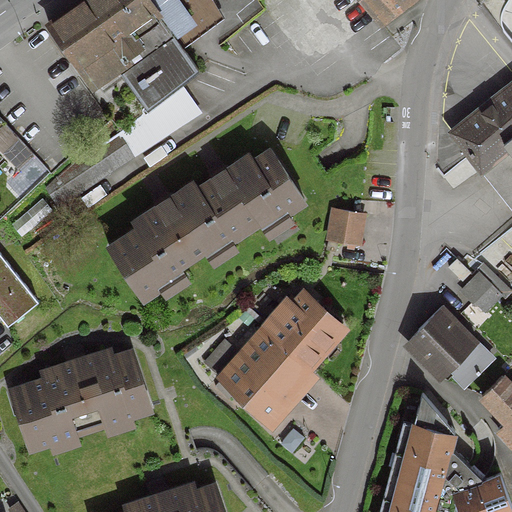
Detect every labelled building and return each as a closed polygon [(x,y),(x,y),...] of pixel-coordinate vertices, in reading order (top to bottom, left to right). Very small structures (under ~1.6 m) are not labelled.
[(80,0),(47,24),(92,87),(115,69),(145,110),(177,85),(196,69),(172,36),(188,24),(170,0),(80,0)] [(359,0),(375,21),(377,19),(382,26),(417,0),(412,0),(404,6),(401,2),(403,0),(359,0)] [(511,76),(448,128),(482,170),(484,169),(511,203),(511,76)] [(147,140),(194,108),(177,85),(145,110),(115,135),(126,153),(147,140)] [(0,151),(12,164),(27,151),(0,121),(0,151)] [(111,127),(94,143),(45,187),(54,201),(107,165),(108,166),(127,155),(126,153),(115,135),(111,127)] [(261,227),(302,200),(268,149),(251,160),(247,154),(224,169),(221,164),(207,173),(211,178),(196,188),(229,239),(257,220),(261,227)] [(136,227),(106,246),(140,297),(180,271),(176,264),(201,248),(205,254),(229,239),(196,188),(192,181),(168,197),(165,192),(152,201),(155,206),(132,221),(136,227)] [(40,198),(9,224),(19,236),(49,210),(40,198)] [(327,238),(356,243),(361,214),(331,209),(327,238)] [(511,226),(479,256),(511,282),(511,226)] [(472,274),(475,272),(472,269),(471,269),(460,258),(461,257),(458,254),(455,257),(456,258),(444,269),(443,269),(440,272),(443,275),(444,274),(455,284),(456,285),(455,286),(458,289),(461,286),(460,285),(472,274)] [(40,308),(0,255),(0,318),(9,331),(40,308)] [(477,272),(478,273),(499,294),(503,297),(509,290),(480,263),(474,269),(477,272)] [(477,272),(459,290),(482,312),(499,294),(478,273),(477,272)] [(257,328),(303,368),(340,326),(303,294),(294,304),(285,296),(257,328)] [(445,376),(449,372),(461,384),(474,371),(476,373),(478,371),(476,369),(489,356),(439,306),(404,342),(439,377),(442,373),(445,376)] [(257,328),(215,375),(260,417),(303,368),(257,328)] [(42,378),(9,389),(27,447),(73,432),(71,424),(99,415),(102,423),(148,408),(129,350),(110,356),(108,349),(81,358),(79,350),(64,355),(66,363),(40,371),(42,378)] [(511,429),(511,388),(499,376),(479,395),(511,429)] [(448,446),(452,431),(419,392),(387,511),(511,511),(498,473),(483,478),(448,446)] [(124,511),(221,511),(212,484),(193,490),(191,483),(164,492),(162,485),(147,490),(149,497),(122,505),(124,511)] [(21,511),(15,502),(6,508),(8,511),(21,511)]
